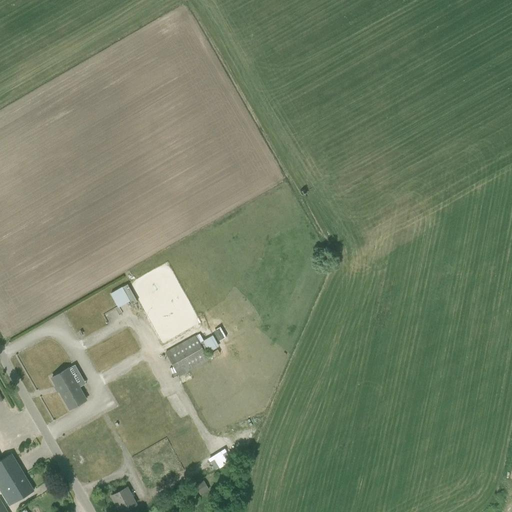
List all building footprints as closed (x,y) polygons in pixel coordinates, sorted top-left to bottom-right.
[(126,285),(121,288),(131,305),(136,302),(126,285)] [(165,353),(179,377),(208,360),(195,337),(165,353)] [(60,390),(59,391),(69,409),(85,400),(67,369),(51,378),(56,386),(57,385),(60,390)] [(0,491),(9,505),(33,491),(11,454),(0,460),(0,491)] [(203,480),(196,484),(200,492),(208,488),(203,480)] [(111,496),(119,511),(121,511),(136,505),(127,488),(111,496)]
